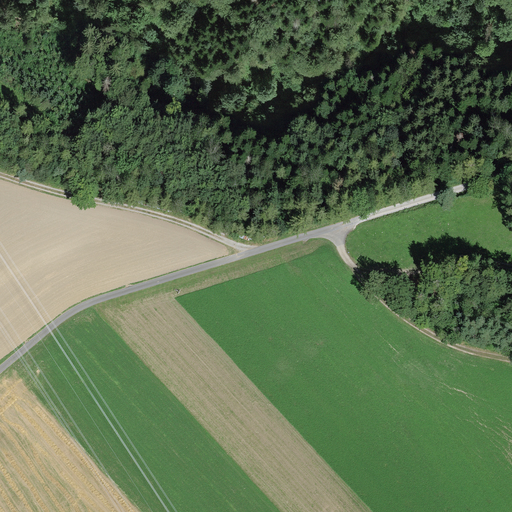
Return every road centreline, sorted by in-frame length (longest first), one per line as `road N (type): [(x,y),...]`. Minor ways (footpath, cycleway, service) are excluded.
road 1 (track): [(0,368),(90,301),(337,226)]
road 2 (track): [(254,251),(0,174)]
road 3 (track): [(511,362),(439,340),(394,312),(362,281),(337,226)]
road 4 (track): [(337,226),(511,172)]
